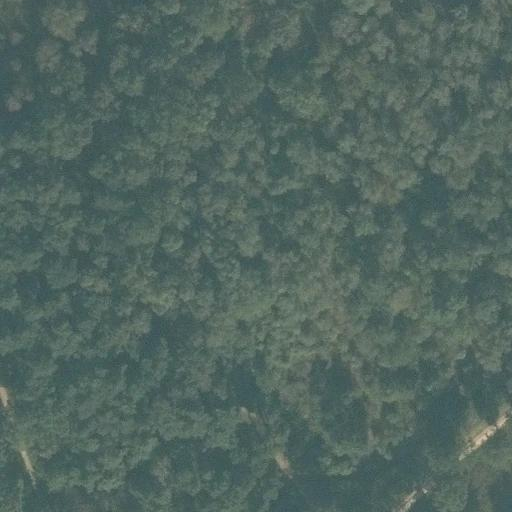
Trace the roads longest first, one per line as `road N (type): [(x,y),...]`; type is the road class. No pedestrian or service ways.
road 1 (track): [(313,511),(118,263),(103,227),(183,33),(176,0)]
road 2 (unknown): [(252,511),(292,485),(363,473),(409,444),(511,279)]
road 3 (track): [(394,511),(511,413)]
